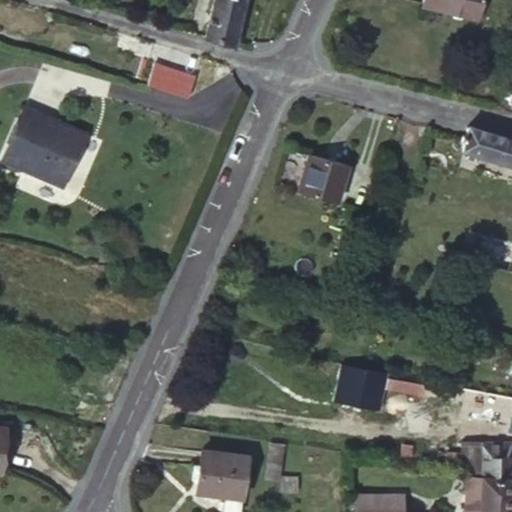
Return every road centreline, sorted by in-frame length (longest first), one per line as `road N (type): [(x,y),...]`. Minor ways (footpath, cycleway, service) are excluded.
road 1 (residential): [(274,67),(88,511)]
road 2 (residential): [(274,67),(511,138)]
road 3 (residential): [(44,0),(274,67)]
